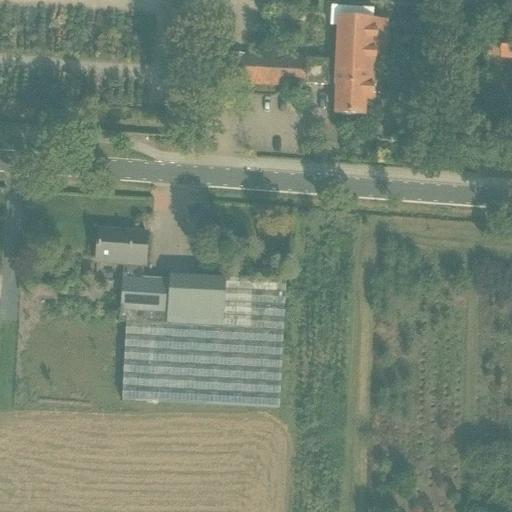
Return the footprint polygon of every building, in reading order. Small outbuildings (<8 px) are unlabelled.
[(335,62),(306,61),(305,85),(337,87),(336,116),(364,118),(364,101),(373,102),(377,20),(373,20),(373,11),(331,8),(330,27),(337,28),(335,62)] [(511,59),(511,36),(501,36),(500,59),(511,59)] [(306,61),(306,60),(216,55),(214,83),(305,88),(305,85),(306,61)] [(222,328),(224,282),(170,278),(169,284),(142,282),(143,267),(144,267),(147,235),(99,232),(97,264),(123,266),(120,311),(168,315),(168,326),(222,328)] [(120,402),(124,402),(278,411),(282,285),(224,282),(222,328),(168,326),(168,315),(120,311),(119,325),(125,325),(125,333),(120,402)]
